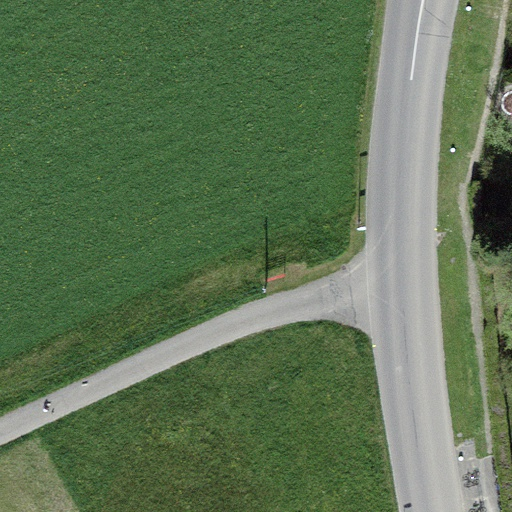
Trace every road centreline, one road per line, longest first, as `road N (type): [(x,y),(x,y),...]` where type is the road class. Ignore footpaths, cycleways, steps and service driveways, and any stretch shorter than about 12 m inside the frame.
road 1 (tertiary): [(422,0),(390,285),(410,511)]
road 2 (track): [(0,431),(200,338),(285,307),(390,285)]
